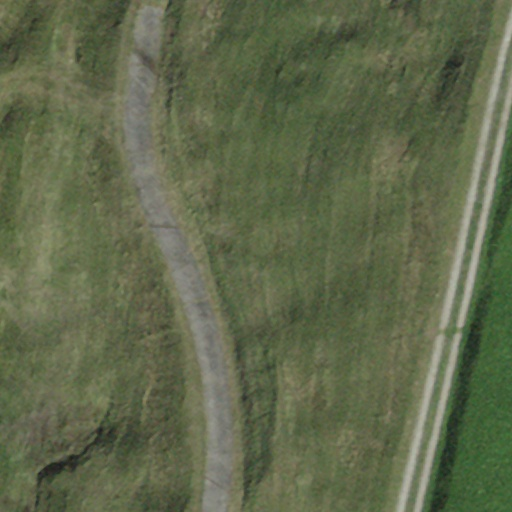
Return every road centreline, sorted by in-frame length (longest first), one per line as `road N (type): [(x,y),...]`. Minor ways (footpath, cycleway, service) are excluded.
road 1 (track): [(148,0),(132,132),(199,325),(205,511)]
road 2 (track): [(511,33),(413,511)]
